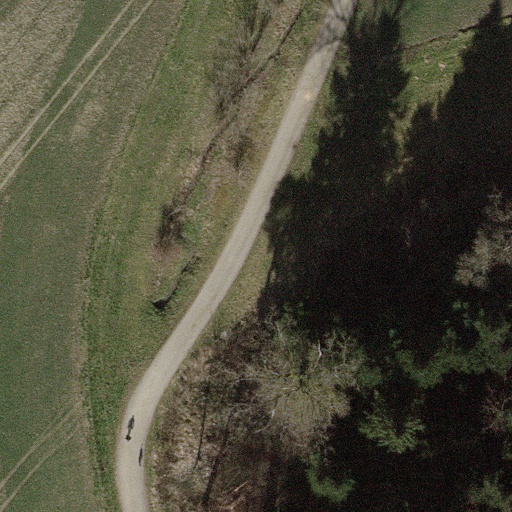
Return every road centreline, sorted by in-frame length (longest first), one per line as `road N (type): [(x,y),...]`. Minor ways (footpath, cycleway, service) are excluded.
road 1 (track): [(343,0),(173,387),(143,511)]
road 2 (track): [(275,164),(511,119)]
